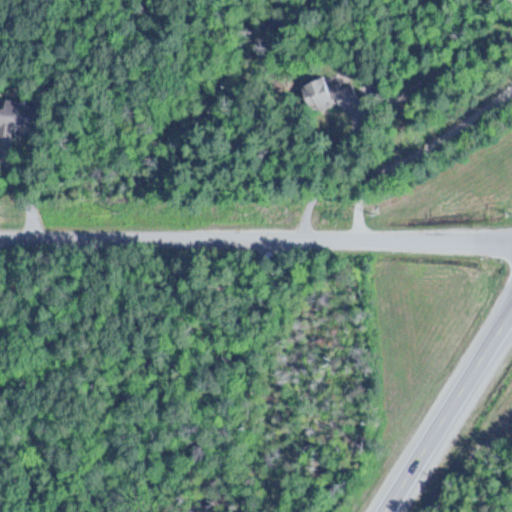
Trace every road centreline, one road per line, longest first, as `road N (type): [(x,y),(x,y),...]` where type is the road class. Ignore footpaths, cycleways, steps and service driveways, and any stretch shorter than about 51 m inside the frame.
road 1 (residential): [(511,245),(0,243)]
road 2 (residential): [(277,244),(268,265),(249,277),(150,292),(0,495)]
road 3 (primary): [(384,511),(511,311)]
